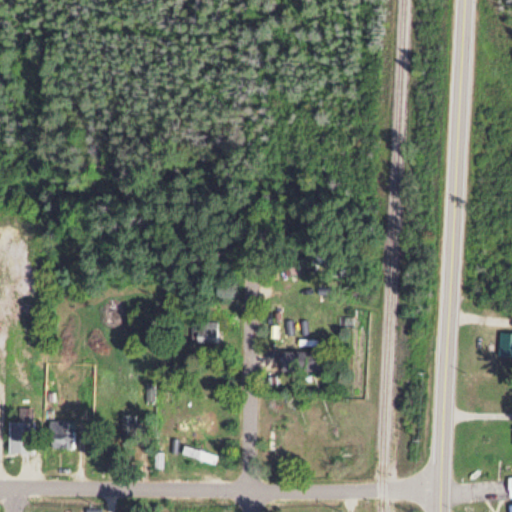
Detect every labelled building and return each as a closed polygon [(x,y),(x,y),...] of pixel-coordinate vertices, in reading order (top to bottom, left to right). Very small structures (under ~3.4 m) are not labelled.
[(511,330),(499,329),(497,353),(511,354),(511,330)] [(324,349),(280,349),(280,369),(324,369),(324,349)] [(35,405),(19,405),(19,419),(8,419),(8,451),(35,451),(35,405)] [(48,448),(74,448),(74,429),(68,429),(68,418),(48,418),(48,448)] [(266,454),(276,454),(276,420),(266,420),(266,454)] [(214,461),(216,453),(183,444),(181,453),(214,461)]
